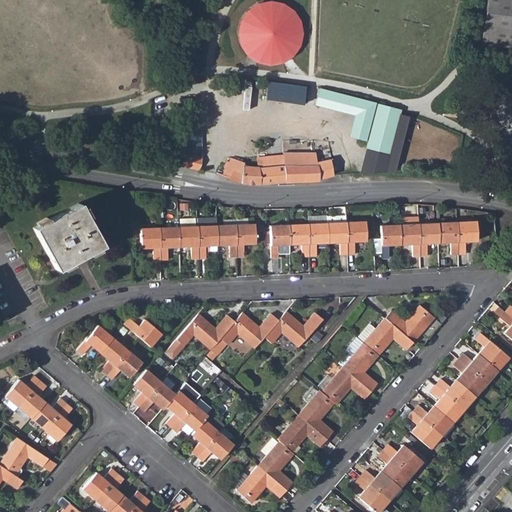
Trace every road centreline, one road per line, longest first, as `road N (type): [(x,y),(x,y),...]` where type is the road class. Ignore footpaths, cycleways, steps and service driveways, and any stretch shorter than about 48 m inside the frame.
road 1 (residential): [(488,289),(448,282),(145,294),(75,309),(25,338)]
road 2 (tertiary): [(316,194),(178,179),(0,140)]
road 3 (tertiary): [(0,158),(244,202),(316,194)]
road 4 (residential): [(488,289),(294,511)]
road 5 (tertiary): [(316,194),(455,192),(511,207)]
road 6 (residential): [(227,511),(114,416)]
road 7 (residential): [(114,416),(32,511)]
